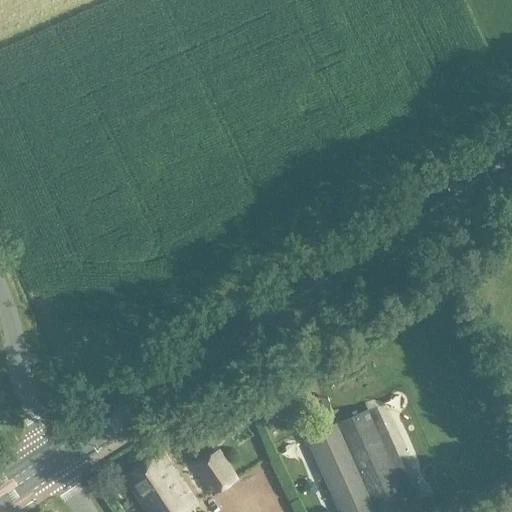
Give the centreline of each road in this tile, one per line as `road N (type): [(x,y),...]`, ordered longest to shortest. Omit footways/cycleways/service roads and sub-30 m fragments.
road 1 (secondary): [(53,456),(511,160)]
road 2 (unclassified): [(0,298),(15,366),(53,456)]
